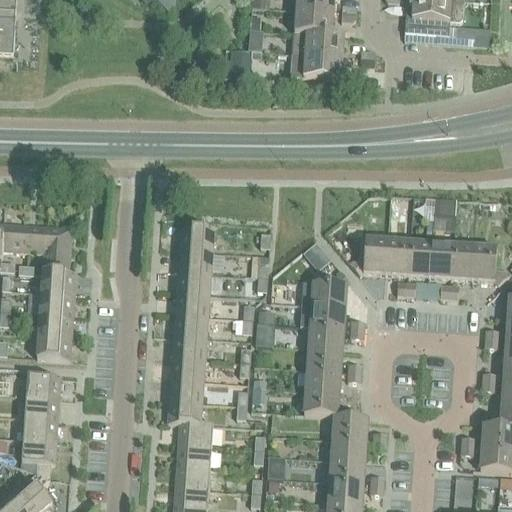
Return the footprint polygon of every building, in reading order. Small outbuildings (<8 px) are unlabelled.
[(0,0),(0,56),(14,58),(17,0),(0,0)] [(173,0),(158,0),(156,2),(168,15),(179,6),(173,0)] [(252,0),(252,12),(267,13),(267,0),(252,0)] [(296,0),(296,16),(334,18),(335,8),(335,0),(296,0)] [(400,1),(385,0),(385,4),(388,7),(399,8),(400,1)] [(451,5),(414,2),(413,14),(407,14),(405,40),(438,42),(449,43),(450,29),(460,30),(463,27),(465,6),(451,5)] [(342,10),(342,19),(356,20),(356,13),(354,11),(342,10)] [(296,16),(294,38),(332,41),(334,18),(296,16)] [(251,19),(250,35),(261,36),(262,19),(251,18),(251,19)] [(249,46),(248,56),(252,56),(262,57),(264,36),(261,36),(250,35),(249,42),(249,46)] [(293,60),(304,61),(342,63),(344,42),(332,41),(294,38),(293,60)] [(227,55),(226,82),(246,83),(247,79),(248,57),(227,55)] [(360,56),(360,64),(375,65),(375,60),(372,57),(360,56)] [(342,63),(304,61),(293,60),(291,83),(303,83),(341,86),(342,63)] [(375,65),(360,64),(360,69),(363,72),(374,73),(375,65)] [(415,203),(414,210),(426,211),(425,222),(435,223),(435,219),(436,204),(415,203)] [(436,204),(435,219),(457,220),(458,206),(453,205),(436,204)] [(48,234),(5,231),(3,257),(4,257),(46,260),(47,260),(48,234)] [(73,236),(48,234),(47,260),(46,260),(45,277),(70,279),(71,278),(73,236)] [(182,235),(181,257),(214,259),(215,237),(182,235)] [(263,240),(262,254),(271,254),(271,247),(272,240),(263,240)] [(365,278),(388,279),(390,245),(366,244),(365,267),(355,267),(352,269),(361,281),(365,278)] [(388,279),(409,281),(411,247),(390,245),(388,279)] [(409,281),(431,282),(433,248),(411,247),(409,281)] [(431,282),(452,284),(455,250),(433,248),(431,282)] [(452,284),(474,285),(476,251),(455,250),(452,284)] [(476,251),(474,285),(496,287),(499,290),(511,279),(508,276),(497,276),(498,253),(476,251)] [(181,257),(179,278),(213,281),(214,259),(181,257)] [(1,278),(15,279),(15,270),(1,269),(1,278)] [(261,270),(260,285),(269,285),(270,270),(261,270)] [(20,273),(20,281),(34,282),(35,274),(20,273)] [(77,279),(71,278),(70,279),(45,277),(43,299),(76,301),(77,279)] [(303,288),(301,311),(314,311),(348,314),(349,291),(349,290),(352,288),(342,277),(339,280),(338,291),(315,289),(303,288)] [(179,278),(178,300),(211,303),(213,281),(179,278)] [(4,283),(3,297),(12,298),(13,284),(4,283)] [(269,285),(260,285),(259,297),(268,297),(269,285)] [(399,301),(408,301),(409,289),(400,289),(399,301)] [(409,289),(408,301),(417,302),(418,290),(409,289)] [(442,303),(451,304),(452,292),(443,292),(442,303)] [(452,292),(451,304),(460,304),(461,293),(452,292)] [(74,323),(76,301),(43,299),(42,321),(74,323)] [(178,300),(176,322),(210,324),(211,303),(178,300)] [(2,306),(2,319),(11,319),(11,318),(12,306),(2,306)] [(12,306),(11,318),(25,319),(26,307),(12,306)] [(301,311),(300,332),(312,333),(346,335),(348,314),(314,311),(301,311)] [(245,312),(244,327),(253,327),(254,312),(245,312)] [(259,315),(258,329),(274,330),(275,316),(259,315)] [(11,319),(2,319),(1,333),(10,333),(11,319)] [(73,345),(74,323),(42,321),(40,343),(73,345)] [(176,322),(175,343),(208,345),(210,324),(176,322)] [(253,327),(244,327),(244,338),(253,338),(253,327)] [(353,327),(353,335),(365,336),(366,328),(353,327)] [(312,333),(310,355),(345,357),(346,335),(312,333)] [(365,336),(353,335),(352,344),(365,345),(365,336)] [(488,336),(488,345),(500,345),(500,337),(488,336)] [(256,340),(255,351),(273,352),(273,341),(256,340)] [(72,367),(73,345),(40,343),(39,365),(72,367)] [(175,343),(174,365),(207,367),(208,345),(175,343)] [(500,345),(488,345),(487,354),(499,355),(500,345)] [(0,348),(0,362),(8,363),(9,349),(0,348)] [(242,355),(242,369),(251,370),(251,356),(242,355)] [(310,355),(309,377),(343,379),(345,357),(310,355)] [(174,365),(172,387),(205,389),(207,367),(174,365)] [(251,370),(242,369),(241,383),(250,383),(251,370)] [(350,369),(350,378),(362,379),(363,370),(350,369)] [(309,377),(307,399),(342,401),(343,379),(309,377)] [(362,379),(350,378),(349,387),(362,388),(362,379)] [(485,380),(485,389),(496,389),(497,380),(485,380)] [(29,381),(27,403),(61,406),(62,383),(29,381)] [(255,384),(254,393),(265,394),(266,394),(267,385),(255,384)] [(172,387),(171,408),(204,410),(205,389),(172,387)] [(496,389),(485,389),(484,397),(496,398),(496,389)] [(503,411),(511,411),(511,389),(505,389),(503,411)] [(252,393),(251,409),(264,410),(265,394),(254,393),(252,393)] [(240,398),(239,412),(248,413),(249,399),(240,398)] [(306,421),(335,423),(340,423),(342,401),(307,399),(306,421)] [(27,403),(26,425),(59,427),(61,406),(27,403)] [(170,431),(181,431),(182,431),(203,432),(203,431),(204,410),(171,408),(170,431)] [(502,433),(511,433),(511,411),(503,411),(502,433)] [(248,413),(239,412),(238,426),(247,426),(248,413)] [(347,424),(360,425),(360,415),(348,415),(347,424)] [(482,432),(485,432),(494,433),(495,423),(482,422),(482,432)] [(335,423),(334,446),(368,448),(370,425),(360,425),(347,424),(340,423),(335,423)] [(26,425),(25,446),(58,449),(59,427),(26,425)] [(181,431),(180,452),(213,454),(215,432),(203,431),(203,432),(182,431),(181,431)] [(485,432),(484,454),(511,455),(511,433),(502,433),(494,433),(485,432)] [(377,440),(376,448),(388,449),(389,440),(377,440)] [(258,444),(257,458),(265,458),(266,444),(258,444)] [(464,444),(463,452),(475,453),(476,444),(464,444)] [(38,470),(38,480),(51,486),(52,471),(57,471),(58,449),(25,446),(23,469),(38,470)] [(334,446),(333,467),(367,469),(368,448),(334,446)] [(388,449),(376,448),(376,457),(388,458),(388,449)] [(180,452),(179,474),(212,476),(213,454),(180,452)] [(475,453),(463,452),(463,461),(475,462),(475,453)] [(511,455),(484,454),(482,476),(511,477),(511,455)] [(265,458),(257,458),(256,472),(264,472),(265,458)] [(285,485),(286,464),(270,463),(268,484),(285,485)] [(333,467),(331,489),(366,491),(367,469),(333,467)] [(179,474),(177,496),(211,498),(212,476),(179,474)] [(32,484),(15,499),(25,511),(50,511),(53,509),(41,495),(51,486),(38,480),(33,484),(32,484)] [(374,483),(374,492),(386,492),(386,484),(374,483)] [(511,494),(511,484),(500,483),(500,494),(511,494)] [(268,485),(268,496),(279,497),(280,486),(268,485)] [(255,487),(254,501),(263,501),(264,488),(255,487)] [(331,489),(330,511),(350,511),(364,511),(366,491),(331,489)] [(386,492),(374,492),(373,500),(385,501),(386,492)] [(177,496),(176,511),(209,511),(211,498),(177,496)] [(25,511),(15,499),(0,511),(25,511)] [(261,511),(263,501),(254,501),(253,511),(261,511)]
